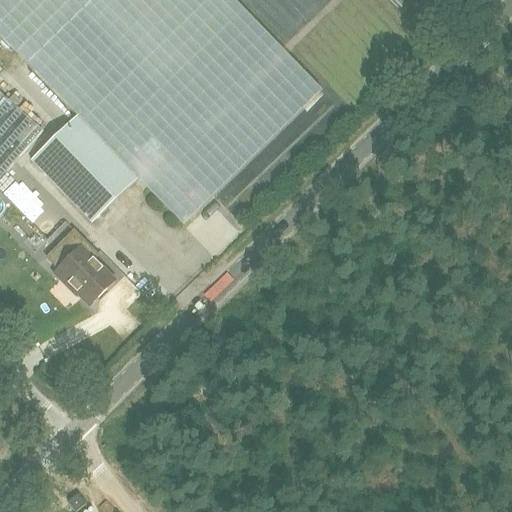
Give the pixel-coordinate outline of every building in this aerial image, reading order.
[(183,226),(321,92),(231,0),(0,0),(0,36),(78,117),(31,162),(91,224),(137,179),(183,226)] [(452,0),(397,0),(422,27),(452,0)] [(0,177),(41,131),(0,94),(0,177)] [(0,206),(0,240),(22,219),(5,202),(0,206)] [(89,308),(115,282),(81,248),(55,274),(89,308)] [(77,511),(85,505),(76,495),(67,504),(73,511),(77,511)]
